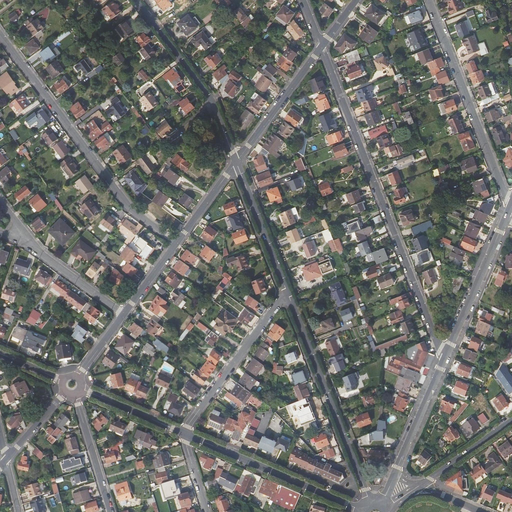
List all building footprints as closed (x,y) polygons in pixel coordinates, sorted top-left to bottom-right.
[(173,4),(170,0),(162,0),(159,2),(158,4),(160,7),(162,6),(166,10),(173,4)] [(450,0),(449,1),(450,4),(451,7),(450,8),(449,9),(451,14),(463,9),(459,0),(450,0)] [(113,1),(103,9),(108,16),(109,15),(112,19),(122,12),(113,1)] [(334,9),(326,3),(321,10),(329,16),(334,9)] [(378,23),(385,14),(372,4),(365,14),(378,23)] [(284,5),(277,15),(288,23),(295,13),(284,5)] [(242,22),(241,23),(245,29),(248,25),(251,21),(248,17),(240,7),(236,10),(239,15),(238,16),(242,22)] [(18,9),(9,16),(13,21),(21,15),(19,13),(21,12),(18,9)] [(488,16),(487,17),(489,22),(498,18),(495,11),(492,12),(491,9),(486,11),(488,16)] [(408,24),(411,23),(412,24),(424,19),(420,10),(408,14),(408,15),(405,16),(408,24)] [(189,15),(179,22),(182,26),(183,25),(185,27),(189,32),(197,26),(189,15)] [(25,22),(28,26),(35,20),(32,17),(25,22)] [(35,20),(28,26),(27,26),(34,36),(36,34),(41,30),(44,28),(37,18),(35,20)] [(287,28),(296,39),(304,33),(294,19),(287,28)] [(127,21),(115,29),(124,40),(135,31),(127,21)] [(458,33),(460,37),(469,33),(465,22),(455,25),(457,29),(459,33),(458,33)] [(359,35),(360,36),(368,25),(366,24),(359,35)] [(254,30),(248,25),(245,29),(254,42),(258,36),(252,31),(254,30)] [(360,36),(371,44),(373,40),(372,39),(378,32),(368,25),(360,36)] [(71,33),(68,29),(58,37),(61,41),(71,33)] [(420,29),(407,34),(411,45),(413,44),(415,50),(428,45),(425,39),(424,40),(420,29)] [(203,31),(192,40),(198,47),(202,44),(206,49),(213,44),(203,31)] [(152,40),(148,36),(147,37),(144,33),(137,38),(143,47),(152,40)] [(348,45),(352,48),(356,43),(344,34),(335,46),(343,52),(348,45)] [(474,35),(462,40),(464,45),(466,45),(469,54),(480,50),(474,35)] [(33,39),(25,45),(31,54),(39,48),(33,39)] [(149,44),(140,51),(147,60),(157,52),(153,47),(152,48),(149,44)] [(54,55),(56,57),(61,53),(56,47),(52,51),(49,47),(40,53),(46,61),(54,55)] [(289,47),(284,55),(292,61),(297,54),(289,47)] [(480,50),(482,56),(488,53),(486,47),(480,50)] [(417,52),(422,65),(426,63),(433,60),(434,60),(429,48),(417,52)] [(360,59),(356,49),(346,53),(349,63),(360,59)] [(205,58),(213,69),(222,60),(217,52),(212,56),(210,54),(205,58)] [(114,58),(119,66),(126,60),(121,53),(114,58)] [(288,71),(294,62),(292,61),(284,55),(277,63),(288,71)] [(384,56),(374,60),(378,71),(382,70),(385,69),(385,68),(388,67),(384,56)] [(441,57),(434,60),(433,60),(426,63),(428,67),(430,66),(432,71),(437,68),(439,68),(444,65),(441,57)] [(0,72),(9,66),(3,59),(1,60),(0,59),(0,72)] [(52,76),(54,79),(64,71),(57,59),(47,66),(54,74),(52,76)] [(87,75),(93,70),(85,59),(75,66),(79,71),(82,69),(87,75)] [(242,62),(240,60),(234,69),(235,71),(242,62)] [(466,64),(470,74),(478,71),(474,61),(466,64)] [(276,79),(274,77),(273,76),(276,71),(278,72),(283,76),(285,73),(272,63),(271,65),(269,63),(267,65),(265,64),(262,68),(259,71),(263,74),(273,81),(275,83),(276,81),(276,79)] [(366,75),(362,64),(347,70),(351,80),(366,75)] [(95,69),(98,73),(104,69),(101,65),(95,69)] [(220,80),(223,84),(229,76),(224,69),(227,67),(225,65),(214,73),(219,80),(220,80)] [(393,76),(395,75),(393,68),(389,69),(390,72),(387,73),(389,78),(393,76)] [(450,81),(446,70),(441,72),(439,68),(437,68),(432,71),(431,71),(433,76),(436,74),(439,81),(440,81),(441,84),(450,81)] [(143,69),(139,72),(145,81),(149,77),(143,69)] [(172,69),(163,76),(172,87),(176,88),(178,91),(184,86),(181,82),(183,80),(177,72),(175,73),(172,69)] [(236,85),(242,76),(235,71),(234,69),(229,76),(233,80),(225,89),(233,97),(240,89),(236,85)] [(485,80),(481,69),(478,71),(470,74),(474,84),(485,80)] [(14,78),(9,71),(2,76),(4,80),(3,81),(10,90),(13,88),(15,91),(20,88),(13,79),(14,78)] [(263,74),(255,85),(265,92),(273,81),(263,74)] [(309,80),(314,94),(326,89),(321,76),(309,80)] [(64,79),(62,80),(59,83),(55,85),(62,94),(69,87),(64,79)] [(117,85),(112,79),(108,82),(111,86),(113,86),(117,90),(120,88),(117,85)] [(10,90),(3,81),(2,82),(9,91),(10,90)] [(492,86),(491,82),(487,84),(492,95),(495,94),(492,86)] [(483,99),(492,95),(487,84),(478,87),(483,99)] [(429,90),(433,102),(443,98),(441,93),(439,90),(441,90),(442,89),(441,85),(429,90)] [(372,98),(368,86),(358,90),(362,102),(363,101),(372,98)] [(149,91),(140,98),(149,110),(158,103),(149,91)] [(27,99),(23,93),(12,102),(21,114),(29,107),(24,101),(27,99)] [(511,93),(503,97),(505,102),(511,99),(511,93)] [(251,103),(250,105),(249,107),(257,113),(267,100),(259,94),(254,102),(253,101),(251,103)] [(319,97),(315,99),(319,112),(320,111),(320,112),(324,111),(324,110),(330,107),(326,95),(325,95),(325,94),(319,95),(319,97)] [(118,119),(126,113),(118,102),(120,100),(118,96),(111,101),(114,105),(106,111),(110,117),(115,114),(118,119)] [(173,102),(175,106),(180,103),(179,103),(183,100),(180,96),(176,100),(173,102)] [(309,101),(307,96),(294,102),(298,105),(309,101)] [(181,114),(184,117),(188,115),(187,113),(195,107),(187,97),(183,100),(179,103),(180,103),(181,106),(176,109),(180,114),(181,114)] [(377,107),(373,97),(372,98),(363,101),(367,111),(377,107)] [(400,112),(409,109),(407,104),(405,99),(396,103),(400,112)] [(457,108),(454,99),(440,105),(443,114),(457,108)] [(79,102),(71,108),(78,117),(86,111),(79,102)] [(42,109),(36,113),(36,112),(26,119),(32,126),(35,123),(39,128),(50,120),(42,109)] [(245,129),(255,115),(246,109),(239,119),(242,121),(239,125),(245,129)] [(495,109),(485,113),(489,122),(501,118),(499,112),(496,112),(495,110),(495,109)] [(134,111),(144,124),(147,123),(146,122),(137,111),(137,110),(134,111)] [(365,114),(370,127),(382,122),(377,110),(368,113),(365,114)] [(296,125),(301,118),(291,111),(286,118),(296,125)] [(405,113),(410,124),(414,123),(409,111),(405,113)] [(330,112),(319,116),(325,131),(338,127),(336,119),(333,120),(330,112)] [(450,126),(453,133),(454,134),(464,130),(461,122),(459,123),(457,116),(448,120),(450,126)] [(101,133),(103,135),(104,134),(108,131),(112,128),(107,121),(99,127),(93,120),(85,126),(94,138),(101,133)] [(168,121),(156,130),(162,137),(167,134),(169,132),(170,133),(175,130),(168,121)] [(285,121),(281,126),(282,127),(281,129),(278,132),(287,138),(294,128),(285,121)] [(369,131),(372,139),(377,137),(387,133),(388,133),(387,129),(385,125),(369,131)] [(497,144),(507,140),(504,135),(501,126),(491,130),(497,144)] [(43,135),(50,145),(58,138),(51,129),(43,135)] [(327,136),(330,144),(343,139),(341,134),(342,134),(341,130),(327,136)] [(115,140),(108,131),(104,134),(105,135),(96,142),(100,146),(102,145),(104,148),(115,140)] [(470,136),(469,136),(467,132),(459,135),(465,150),(474,147),(470,136)] [(273,133),(263,146),(274,155),(284,141),(273,133)] [(392,145),(387,133),(377,137),(381,149),(384,148),(390,146),(392,145)] [(54,146),(62,158),(72,150),(70,147),(69,148),(62,140),(54,146)] [(303,145),(298,152),(304,156),(306,144),(304,143),(303,145)] [(333,148),(337,156),(348,152),(345,143),(333,148)] [(403,153),(399,143),(390,147),(390,146),(384,148),(386,153),(388,152),(391,151),(393,156),(398,155),(403,153)] [(29,154),(22,144),(20,146),(22,149),(25,153),(27,156),(29,154)] [(123,145),(114,152),(122,163),(132,156),(123,145)] [(511,167),(511,166),(511,146),(510,146),(499,150),(500,152),(502,152),(507,153),(504,160),(506,162),(505,164),(511,167)] [(295,158),(297,159),(301,157),(304,156),(298,152),(294,148),(291,152),(296,156),(295,158)] [(159,163),(151,153),(148,156),(146,153),(136,161),(139,164),(141,163),(149,174),(157,168),(156,166),(159,163)] [(416,160),(413,153),(396,160),(398,167),(416,160)] [(177,154),(173,161),(186,171),(191,164),(177,154)] [(80,171),(76,167),(74,164),(76,163),(73,159),(72,159),(70,156),(61,163),(65,168),(71,177),(80,171)] [(258,158),(253,160),(258,171),(267,168),(262,156),(258,157),(258,158)] [(293,160),(297,172),(306,169),(301,157),(297,159),(293,160)] [(464,170),(467,169),(469,173),(478,169),(473,158),(460,163),(464,170)] [(450,169),(448,164),(432,170),(435,177),(441,194),(443,193),(447,192),(449,191),(447,184),(443,185),(439,173),(450,169)] [(354,169),(352,165),(343,168),(345,173),(354,169)] [(8,166),(2,170),(3,171),(0,172),(0,178),(5,185),(16,176),(8,166)] [(165,169),(160,175),(162,176),(177,187),(183,178),(171,169),(168,172),(165,169)] [(133,170),(125,177),(135,191),(140,197),(142,193),(148,185),(147,183),(144,185),(133,170)] [(274,182),(269,170),(256,175),(261,187),(274,182)] [(402,182),(397,170),(388,174),(392,185),(394,185),(402,182)] [(76,182),(85,193),(94,186),(90,182),(85,175),(76,182)] [(473,184),(477,194),(479,193),(486,190),(488,190),(486,184),(485,184),(482,178),(469,183),(470,185),(473,184)] [(323,195),(332,192),(328,182),(319,185),(323,195)] [(25,185),(15,193),(20,200),(31,192),(25,185)] [(463,190),(462,186),(449,191),(447,192),(443,193),(445,198),(449,196),(452,204),(457,201),(461,200),(458,193),(463,190)] [(267,191),(271,201),(275,199),(281,197),(277,187),(267,191)] [(397,196),(395,197),(397,203),(406,199),(402,187),(395,190),(397,196)] [(162,207),(169,197),(160,190),(153,200),(162,207)] [(361,199),(357,190),(346,194),(350,203),(361,199)] [(188,207),(194,199),(185,193),(179,201),(188,207)] [(38,212),(45,207),(44,205),(46,203),(39,194),(30,201),(38,212)] [(54,200),(62,211),(64,209),(57,198),(54,200)] [(91,199),(81,206),(90,219),(100,212),(93,203),(94,202),(91,199)] [(224,205),(227,214),(237,210),(234,202),(224,205)] [(365,209),(362,202),(353,205),(356,213),(365,209)] [(482,203),(479,210),(488,214),(490,215),(494,205),(488,202),(483,204),(482,203)] [(284,221),(283,221),(285,226),(296,222),(293,215),(298,213),(296,207),(281,213),(284,221)] [(413,215),(411,210),(409,211),(408,209),(405,210),(406,212),(400,214),(405,225),(416,220),(419,219),(417,213),(413,215)] [(486,219),(488,214),(479,210),(477,209),(475,214),(471,212),(470,216),(473,218),(472,221),(480,224),(481,221),(483,223),(485,218),(486,219)] [(229,215),(234,229),(243,226),(242,221),(241,222),(239,217),(240,217),(238,212),(229,215)] [(108,213),(101,222),(111,230),(118,221),(108,213)] [(380,215),(373,218),(375,224),(382,221),(380,215)] [(47,225),(39,216),(32,222),(39,231),(47,225)] [(362,229),(358,217),(349,220),(341,224),(346,235),(355,232),(362,229)] [(61,219),(49,231),(63,244),(75,232),(61,219)] [(127,239),(131,242),(137,234),(139,230),(136,228),(137,227),(126,219),(119,229),(130,236),(127,239)] [(427,224),(412,230),(414,235),(427,230),(434,228),(431,220),(426,222),(427,224)] [(469,221),(464,233),(476,238),(481,226),(469,221)] [(426,222),(411,228),(412,230),(427,224),(426,222)] [(218,232),(209,225),(201,235),(210,242),(218,232)] [(373,231),(371,226),(362,229),(355,232),(357,237),(358,240),(366,237),(364,234),(366,234),(367,236),(370,235),(369,233),(373,231)] [(298,227),(288,231),(290,235),(291,238),(293,242),(302,239),(298,227)] [(333,239),(329,228),(322,231),(326,241),(331,240),(333,239)] [(244,229),(233,233),(236,243),(248,239),(244,229)] [(149,231),(146,235),(152,240),(155,235),(152,233),(149,231)] [(108,233),(101,242),(105,244),(111,235),(108,233)] [(154,247),(137,234),(131,242),(128,246),(138,252),(146,258),(154,247)] [(412,239),(417,252),(426,249),(428,248),(429,248),(423,235),(412,239)] [(477,241),(465,236),(460,246),(472,251),(475,246),(476,247),(478,243),(476,242),(477,241)] [(337,248),(342,246),(339,238),(333,240),(337,248)] [(81,240),(72,252),(77,256),(80,253),(89,260),(96,251),(81,240)] [(319,253),(314,240),(303,244),(308,257),(319,253)] [(367,254),(371,252),(367,241),(357,245),(361,256),(367,254)] [(464,254),(466,251),(450,245),(446,243),(444,242),(444,246),(452,250),(450,255),(461,260),(463,254),(464,254)] [(208,260),(215,251),(207,245),(204,249),(201,253),(205,256),(204,257),(208,260)] [(128,246),(120,256),(129,262),(132,264),(135,260),(134,259),(133,259),(135,256),(138,252),(128,246)] [(377,250),(373,252),(371,252),(367,254),(369,261),(375,259),(377,264),(387,260),(382,248),(377,250)] [(197,264),(201,259),(192,252),(187,249),(181,257),(184,259),(186,256),(197,264)] [(427,252),(426,249),(417,252),(417,253),(421,263),(430,260),(427,252)] [(3,251),(0,250),(0,266),(1,267),(2,262),(5,264),(9,252),(4,250),(3,251)] [(100,251),(97,255),(104,260),(106,261),(110,264),(114,267),(116,264),(112,262),(106,257),(107,256),(106,254),(105,255),(100,251)] [(239,270),(249,266),(244,253),(234,258),(234,257),(226,259),(230,267),(237,265),(239,270)] [(306,267),(303,269),(305,272),(303,273),(306,280),(335,269),(329,255),(319,259),(320,262),(317,263),(316,259),(304,263),(306,267)] [(18,259),(14,270),(28,275),(31,263),(18,259)] [(183,274),(189,266),(183,262),(180,259),(174,267),(183,274)] [(99,271),(103,274),(110,264),(106,261),(102,267),(95,262),(87,272),(92,276),(96,271),(98,273),(99,271)] [(132,264),(129,262),(124,269),(132,276),(134,273),(135,272),(136,273),(139,270),(132,264)] [(381,273),(377,264),(367,268),(365,269),(369,278),(381,273)] [(453,268),(444,264),(443,270),(450,273),(453,268)] [(119,283),(124,275),(115,268),(112,273),(113,274),(111,278),(119,283)] [(437,281),(433,268),(423,272),(428,285),(437,281)] [(42,269),(36,278),(46,285),(52,276),(42,269)] [(504,279),(507,273),(501,270),(495,284),(501,286),(502,285),(504,286),(506,280),(504,279)] [(172,271),(165,280),(176,288),(182,280),(175,275),(176,274),(172,271)] [(378,278),(382,288),(394,283),(389,273),(378,278)] [(446,289),(457,293),(464,277),(452,273),(446,289)] [(224,283),(228,279),(224,276),(217,287),(220,289),(222,291),(227,285),(224,283)] [(267,290),(262,277),(252,281),(257,294),(267,290)] [(61,293),(66,297),(70,290),(67,287),(67,286),(58,280),(50,290),(59,297),(61,293)] [(335,298),(339,307),(348,303),(340,282),(331,286),(334,293),(332,294),(333,299),(335,298)] [(355,295),(357,299),(361,298),(357,286),(352,288),(355,295)] [(12,291),(9,290),(9,289),(5,287),(2,298),(14,302),(17,293),(12,291)] [(181,308),(189,297),(176,288),(173,292),(175,295),(171,301),(173,302),(181,308)] [(70,290),(66,297),(65,298),(73,304),(79,297),(70,290)] [(399,301),(402,309),(411,305),(407,293),(390,300),(392,304),(399,301)] [(153,303),(149,308),(158,314),(160,310),(165,304),(167,301),(158,294),(152,303),(153,303)] [(246,302),(257,311),(259,308),(256,306),(259,302),(251,296),(246,302)] [(82,311),(88,303),(79,297),(73,304),(82,311)] [(95,308),(88,303),(82,311),(81,312),(85,316),(85,317),(94,324),(100,316),(97,313),(97,311),(94,309),(95,308)] [(165,304),(160,310),(164,313),(169,306),(165,304)] [(504,315),(505,311),(494,306),(492,310),(504,315)] [(200,315),(204,309),(201,307),(194,318),(197,320),(201,315),(200,315)] [(344,321),(354,317),(350,307),(340,311),(344,321)] [(246,325),(246,324),(249,321),(250,321),(254,316),(245,309),(238,319),(246,325)] [(404,318),(401,309),(390,313),(394,322),(404,318)] [(481,320),(483,322),(484,321),(488,323),(492,315),(487,312),(487,311),(483,309),(478,319),(481,320)] [(41,315),(33,310),(29,317),(26,321),(32,323),(35,325),(37,322),(41,315)] [(214,327),(225,335),(229,331),(231,328),(233,329),(237,324),(235,322),(238,319),(227,310),(224,314),(222,312),(215,321),(217,323),(214,327)] [(13,322),(15,316),(12,315),(5,312),(2,318),(13,322)] [(148,326),(145,329),(154,336),(162,325),(152,318),(148,324),(149,325),(148,326)] [(335,327),(331,318),(321,322),(323,326),(321,326),(323,331),(325,331),(335,327)] [(401,323),(406,334),(407,334),(416,331),(411,319),(401,323)] [(68,327),(74,331),(78,324),(73,320),(68,327)] [(489,331),(491,325),(489,324),(483,322),(481,320),(476,331),(486,336),(490,338),(492,332),(489,331)] [(200,322),(197,325),(201,328),(204,331),(205,329),(206,330),(208,328),(203,325),(200,322)] [(129,329),(130,330),(137,336),(143,328),(136,323),(133,327),(131,326),(129,329)] [(90,333),(78,324),(74,331),(75,332),(72,336),(82,343),(90,333)] [(274,329),(273,328),(269,334),(277,340),(284,330),(277,324),(274,329)] [(13,336),(24,341),(29,331),(17,326),(13,336)] [(187,328),(179,338),(181,340),(182,340),(189,330),(187,328)] [(220,339),(221,337),(214,332),(212,330),(205,339),(213,345),(218,338),(220,339)] [(114,345),(125,353),(135,341),(124,334),(121,339),(119,338),(114,345)] [(377,351),(385,348),(408,339),(407,334),(406,334),(397,338),(375,347),(377,351)] [(272,341),(267,337),(264,342),(269,346),(272,341)] [(469,348),(477,351),(482,340),(474,337),(469,348)] [(161,348),(168,353),(171,348),(170,348),(165,344),(160,341),(157,338),(153,343),(157,345),(161,348)] [(330,352),(332,357),(341,353),(339,349),(339,348),(335,338),(326,342),(330,352)] [(374,353),(378,352),(377,351),(375,347),(373,340),(370,342),(369,342),(374,353)] [(428,352),(424,341),(417,344),(407,348),(406,359),(426,367),(430,368),(433,361),(436,355),(428,352)] [(269,346),(264,342),(255,353),(263,359),(269,352),(267,350),(269,346)] [(57,347),(59,359),(72,357),(70,344),(57,347)] [(151,355),(153,351),(151,350),(145,345),(144,344),(142,349),(151,355)] [(388,355),(385,348),(377,351),(378,352),(380,358),(385,356),(388,355)] [(112,367),(121,354),(114,349),(113,352),(111,350),(103,360),(112,367)] [(207,358),(216,364),(222,355),(214,349),(207,358)] [(475,362),(478,354),(467,349),(463,357),(475,362)] [(503,363),(511,355),(511,353),(509,349),(501,361),(503,363)] [(289,363),(297,360),(294,352),(286,355),(289,363)] [(423,373),(426,367),(406,359),(403,357),(405,354),(402,352),(400,356),(397,355),(394,363),(391,362),(388,368),(405,376),(404,377),(412,380),(418,383),(419,382),(423,384),(427,375),(423,373)] [(347,362),(345,358),(343,360),(340,353),(332,357),(330,357),(333,363),(334,363),(337,371),(347,367),(346,365),(347,364),(347,362)] [(123,356),(120,359),(126,364),(129,360),(123,356)] [(256,376),(264,365),(257,360),(255,358),(250,365),(249,365),(246,369),(256,376)] [(208,359),(200,370),(208,376),(216,365),(208,359)] [(510,394),(511,392),(511,376),(503,363),(497,375),(510,394)] [(457,372),(468,378),(472,369),(461,364),(457,372)] [(202,383),(208,376),(200,370),(198,368),(192,376),(202,383)] [(305,382),(307,381),(303,370),(292,374),(294,381),(296,386),(305,382)] [(160,371),(155,382),(168,388),(168,386),(172,377),(160,371)] [(114,386),(124,384),(121,372),(111,375),(114,386)] [(140,376),(132,372),(125,388),(133,392),(136,393),(140,384),(141,382),(138,381),(140,376)] [(249,391),(257,380),(246,373),(238,383),(249,391)] [(357,387),(355,383),(357,382),(353,373),(343,376),(348,387),(350,386),(351,389),(357,387)] [(194,397),(202,387),(194,381),(185,375),(183,378),(188,382),(183,389),(194,397)] [(409,387),(412,380),(404,377),(401,376),(396,387),(408,392),(409,388),(409,387)] [(30,391),(25,381),(20,384),(21,386),(18,388),(16,384),(11,387),(13,392),(12,393),(15,399),(30,391)] [(470,386),(458,381),(454,391),(465,396),(470,386)] [(310,396),(305,382),(296,386),(294,386),(293,386),(299,401),(310,396)] [(238,383),(231,394),(242,402),(250,392),(249,391),(238,383)] [(149,388),(140,384),(136,393),(135,394),(139,396),(139,395),(142,396),(145,397),(149,388)] [(7,405),(16,401),(15,400),(15,399),(12,393),(12,391),(3,395),(7,405)] [(237,405),(240,407),(243,403),(242,402),(231,394),(227,391),(224,396),(232,401),(230,404),(235,408),(237,405)] [(404,410),(406,405),(407,403),(408,403),(410,400),(407,398),(408,395),(405,394),(400,391),(394,405),(404,410)] [(253,394),(250,392),(242,402),(243,403),(245,404),(253,394)] [(172,402),(168,410),(180,415),(184,406),(176,402),(178,396),(170,393),(167,399),(172,402)] [(367,398),(366,394),(362,395),(366,406),(377,402),(375,395),(367,398)] [(500,411),(509,404),(503,395),(493,401),(500,411)] [(440,409),(450,413),(455,402),(445,398),(440,409)] [(457,411),(450,421),(454,422),(464,410),(469,404),(465,402),(457,411)] [(381,430),(384,406),(380,404),(380,405),(379,417),(378,429),(362,436),(364,443),(370,443),(370,439),(384,438),(384,430),(381,430)] [(469,413),(473,410),(469,404),(464,410),(454,422),(457,427),(465,422),(463,420),(469,413)] [(283,411),(282,408),(274,411),(286,423),(288,426),(298,436),(302,435),(295,425),(300,423),(293,407),(283,411)] [(236,420),(229,418),(228,420),(224,428),(233,433),(231,438),(238,441),(247,421),(252,423),(254,418),(256,414),(258,413),(250,408),(247,413),(240,410),(239,412),(237,411),(235,415),(237,416),(236,420)] [(24,421),(21,414),(20,412),(14,413),(15,416),(13,417),(8,423),(13,428),(16,431),(20,427),(19,426),(24,421)] [(357,417),(360,426),(372,421),(368,412),(357,417)] [(484,413),(478,417),(483,424),(489,420),(484,413)] [(54,424),(62,431),(63,432),(66,429),(64,427),(66,424),(68,425),(71,422),(69,420),(63,414),(54,424)] [(99,431),(103,428),(101,426),(105,422),(106,423),(108,421),(102,414),(93,422),(96,426),(95,427),(99,431)] [(219,417),(211,414),(207,424),(212,426),(220,430),(220,429),(224,430),(224,428),(228,420),(225,418),(225,419),(219,417)] [(260,421),(254,418),(252,423),(249,429),(255,431),(260,421)] [(477,429),(479,427),(473,419),(461,427),(467,437),(478,430),(477,429)] [(109,430),(123,436),(123,435),(127,426),(113,420),(109,430)] [(443,429),(446,432),(452,425),(454,422),(450,421),(443,429)] [(52,444),(56,440),(55,439),(59,433),(61,431),(53,424),(47,432),(50,435),(47,439),(52,444)] [(455,430),(452,425),(446,432),(444,434),(449,441),(451,440),(452,441),(461,436),(457,429),(455,430)] [(253,437),(255,431),(249,429),(247,434),(253,437)] [(143,445),(148,434),(138,430),(135,437),(140,440),(139,444),(143,445)] [(143,446),(150,449),(151,445),(152,445),(154,446),(156,442),(151,440),(153,436),(148,434),(143,445),(143,446)] [(253,437),(247,434),(244,442),(258,448),(261,440),(253,437)] [(326,434),(323,435),(322,434),(314,437),(319,448),(329,443),(326,434)] [(261,440),(258,448),(272,454),(275,448),(277,442),(263,436),(261,440)] [(71,451),(73,455),(79,453),(78,449),(79,449),(75,437),(74,438),(67,440),(65,440),(69,452),(71,451)] [(277,442),(275,448),(286,452),(291,443),(279,438),(277,442)] [(446,446),(440,439),(437,443),(442,449),(446,446)] [(505,457),(511,451),(511,446),(508,441),(498,448),(505,457)] [(119,450),(124,446),(124,445),(120,442),(117,443),(109,446),(111,452),(105,454),(107,464),(117,461),(115,452),(119,450)] [(45,455),(37,448),(33,452),(40,459),(45,455)] [(336,455),(333,448),(331,448),(325,451),(326,453),(328,459),(336,455)] [(310,470),(315,472),(341,483),(346,479),(343,473),(331,468),(332,465),(327,463),(326,465),(319,462),(314,460),(311,459),(311,458),(307,456),(308,455),(294,449),(289,459),(294,462),(294,461),(300,463),(298,466),(306,469),(307,468),(310,470)] [(382,465),(382,459),(382,456),(384,456),(385,454),(386,450),(370,449),(370,458),(373,458),(373,464),(382,465)] [(418,459),(424,465),(433,456),(426,450),(418,459)] [(159,468),(164,467),(170,465),(167,453),(156,456),(159,468)] [(491,462),(483,467),(486,471),(487,473),(501,463),(494,453),(488,457),(491,462)] [(204,467),(210,469),(215,460),(202,455),(200,459),(207,462),(204,467)] [(21,463),(19,469),(28,471),(31,462),(27,461),(28,457),(23,456),(21,463)] [(63,481),(73,478),(72,473),(73,472),(71,465),(70,463),(67,463),(66,461),(60,462),(61,465),(59,466),(63,481)] [(473,470),(470,473),(474,480),(486,471),(483,467),(480,464),(473,469),(473,470)] [(164,467),(159,468),(158,469),(159,473),(156,474),(158,484),(168,481),(164,467)] [(218,468),(213,479),(215,479),(220,477),(222,472),(223,470),(218,468)] [(247,470),(244,469),(237,485),(234,493),(236,494),(237,492),(248,497),(249,496),(249,497),(251,493),(254,495),(261,477),(247,470)] [(461,471),(447,481),(448,484),(463,491),(463,489),(468,489),(467,478),(462,479),(462,476),(461,472),(461,471)] [(215,479),(217,483),(218,482),(233,489),(237,480),(227,475),(227,474),(222,472),(220,477),(215,479)] [(258,492),(274,499),(280,485),(271,481),(265,478),(263,483),(262,483),(258,492)] [(219,491),(217,483),(215,479),(213,479),(207,481),(211,493),(219,491)] [(120,501),(126,500),(132,498),(127,481),(115,485),(116,489),(120,501)] [(41,495),(38,483),(25,487),(27,492),(29,491),(31,498),(41,495)] [(290,489),(280,485),(274,499),(272,502),(293,511),(300,493),(290,489)] [(479,497),(482,499),(482,497),(486,488),(487,486),(484,485),(479,497)] [(486,488),(482,497),(487,500),(491,502),(495,492),(486,488)] [(73,494),(76,505),(85,502),(91,500),(88,489),(73,494)] [(507,501),(511,494),(500,489),(497,497),(503,500),(503,502),(506,503),(507,501)] [(179,496),(184,509),(192,507),(191,504),(192,503),(188,493),(179,496)] [(224,511),(231,510),(227,498),(223,500),(222,495),(215,497),(219,511),(224,511)] [(41,499),(31,502),(33,507),(34,507),(35,511),(45,511),(44,509),(41,499)] [(94,511),(99,511),(97,501),(84,505),(86,511),(94,511)]
